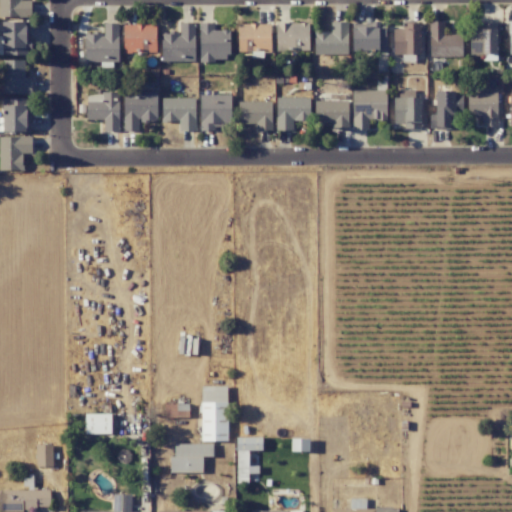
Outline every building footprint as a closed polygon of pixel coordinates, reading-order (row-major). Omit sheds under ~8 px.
[(0,0),(0,16),(30,16),(29,0),(0,0)] [(27,21),(2,22),(3,55),(28,55),(27,21)] [(353,51),(384,49),(382,21),(370,22),(370,26),(352,27),(353,51)] [(419,55),(420,21),(402,21),(402,28),(393,28),(393,54),(419,55)] [(276,23),(276,50),(309,50),(308,22),(276,23)] [(314,54),(347,55),(347,22),(330,22),(330,32),(314,31),(314,54)] [(462,56),(461,35),(443,35),(443,22),(429,22),(430,57),(462,56)] [(117,23),(102,23),(103,33),(84,33),(85,62),(118,61),(117,23)] [(161,33),(162,62),(194,61),(193,23),(179,23),(179,32),(161,33)] [(199,61),(228,61),(229,30),(213,30),(213,23),(200,23),(199,61)] [(124,24),(123,52),(156,52),(156,24),(124,24)] [(24,60),(2,60),(3,94),(31,93),(31,77),(24,77),(24,60)] [(353,130),(368,129),(368,120),(386,120),(385,90),(352,91),(353,130)] [(123,93),(124,131),(139,130),(138,122),(157,121),(156,92),(123,93)] [(452,128),(452,115),(463,115),(462,92),(435,92),(435,114),(429,114),(429,129),(452,128)] [(467,116),(481,116),(481,126),(497,126),(497,92),(467,93),(467,116)] [(87,120),(104,119),(104,131),(119,131),(118,93),(86,94),(87,120)] [(199,95),(200,129),(230,128),(230,94),(199,95)] [(309,97),(276,98),(277,130),(293,130),(293,122),(310,121),(309,97)] [(420,129),(420,98),(394,97),(393,124),(404,124),(404,129),(420,129)] [(1,99),(2,131),(30,131),(29,98),(1,99)] [(195,98),(162,98),(162,121),(178,121),(178,130),(195,130),(195,98)] [(271,101),(237,102),(237,124),(256,124),(256,130),(272,130),(271,101)] [(347,101),(314,101),(315,123),(331,122),(332,130),(348,130),(347,101)] [(0,137),(0,138),(1,171),(23,170),(22,153),(32,152),(31,136),(0,137)] [(111,413),(85,414),(85,434),(111,433),(111,413)] [(237,438),(236,483),(247,483),(248,450),(260,450),(260,438),(237,438)] [(202,457),(212,456),(212,443),(174,444),(174,456),(170,456),(170,472),(202,472),(202,457)] [(52,444),(36,445),(37,467),(52,466),(52,444)] [(49,490),(0,490),(0,510),(37,510),(37,506),(49,506),(49,490)] [(76,511),(130,511),(131,495),(112,494),(112,511),(76,511)] [(330,509),(330,511),(397,511),(397,508),(365,508),(365,499),(350,499),(350,509),(330,509)]
